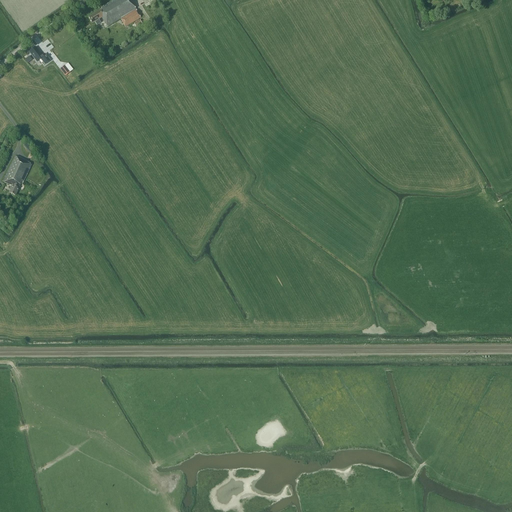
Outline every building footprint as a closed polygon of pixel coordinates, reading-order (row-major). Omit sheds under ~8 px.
[(125,27),(141,17),(130,0),(114,0),(101,8),(102,9),(88,17),(89,18),(91,22),(92,24),(95,22),(97,25),(101,23),(99,20),(102,18),(107,26),(108,26),(121,19),(125,27)] [(143,25),(140,20),(134,23),(136,27),(137,28),(143,25)] [(36,61),(40,58),(45,65),(50,61),(45,54),(42,56),(37,48),(35,49),(34,48),(29,52),(36,61)] [(70,72),(65,65),(60,69),(65,76),(70,72)] [(9,193),(16,196),(21,183),(23,184),(31,165),(15,156),(5,177),(3,181),(11,186),(10,189),(11,189),(9,193)]
